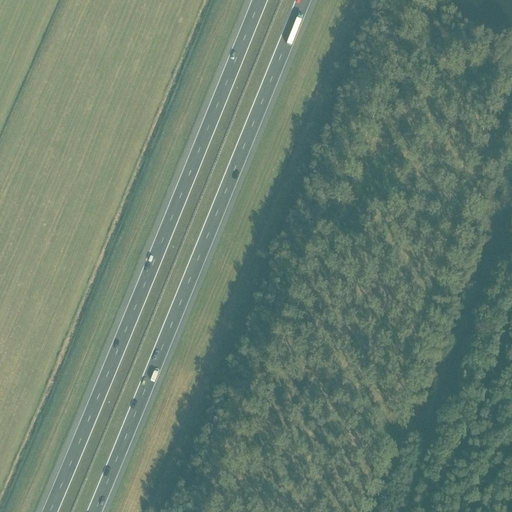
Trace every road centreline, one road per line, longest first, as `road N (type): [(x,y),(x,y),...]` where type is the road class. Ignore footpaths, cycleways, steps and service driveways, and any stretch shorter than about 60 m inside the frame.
road 1 (motorway): [(260,0),(48,511)]
road 2 (motorway): [(93,511),(303,0)]
